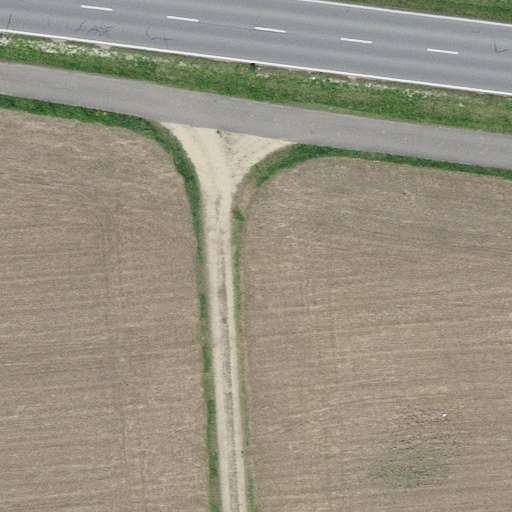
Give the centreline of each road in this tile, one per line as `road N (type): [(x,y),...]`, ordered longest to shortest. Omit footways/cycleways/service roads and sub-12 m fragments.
road 1 (track): [(0,81),(219,126),(511,159)]
road 2 (secondary): [(511,60),(40,0)]
road 3 (track): [(219,126),(244,511)]
